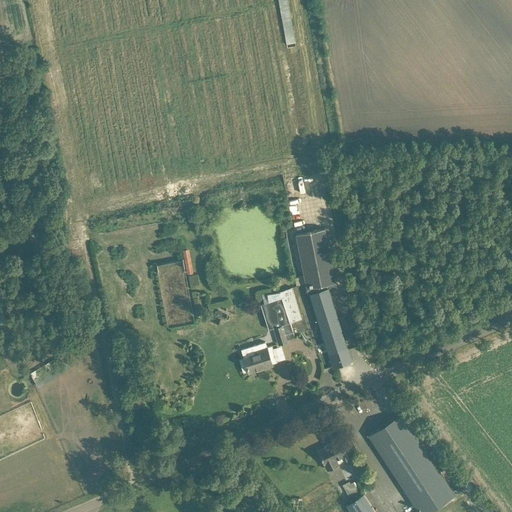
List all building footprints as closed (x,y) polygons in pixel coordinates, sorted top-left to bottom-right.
[(284,170),(285,178),(301,177),(300,169),(284,170)] [(71,219),(71,203),(63,203),(62,218),(71,219)] [(325,228),(296,234),(294,224),(285,226),(296,284),(306,283),(308,294),(309,294),(333,368),(352,362),(328,288),(337,286),(325,228)] [(194,273),(189,248),(182,250),(187,274),(194,273)] [(292,287),(283,290),(279,291),(263,294),(264,303),(261,304),(268,329),(273,328),(278,345),(288,342),(287,340),(295,337),(290,322),(302,318),(292,287)] [(248,371),(249,373),(273,365),(272,363),(277,362),(272,345),(267,347),(265,341),(241,349),(244,358),(239,359),(244,373),(248,371)] [(30,373),(38,387),(67,370),(63,363),(64,363),(60,356),(30,373)] [(368,435),(374,443),(418,511),(427,511),(455,494),(402,413),(368,435)] [(318,450),(322,459),(325,464),(327,469),(338,464),(335,458),(341,456),(345,464),(350,461),(340,439),(336,441),(335,439),(328,442),(329,445),(318,450)] [(352,465),(359,479),(367,475),(359,461),(352,465)] [(339,486),(345,499),(362,490),(356,480),(351,483),(350,481),(339,486)] [(299,511),(298,511),(376,511),(364,492),(346,504),(335,487),(299,511)] [(293,510),(299,511),(302,508),(303,498),(294,497),(293,510)] [(465,511),(458,501),(448,508),(441,511),(465,511)]
